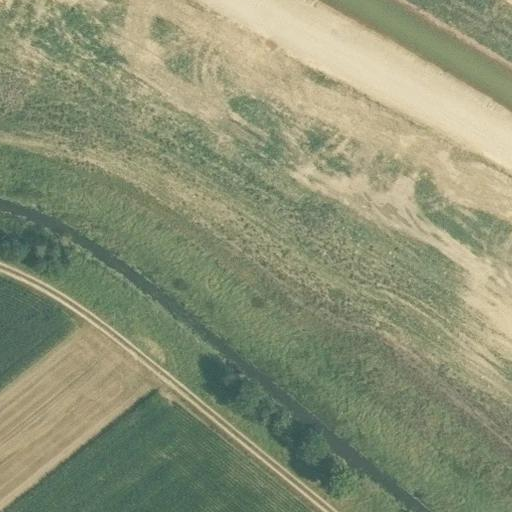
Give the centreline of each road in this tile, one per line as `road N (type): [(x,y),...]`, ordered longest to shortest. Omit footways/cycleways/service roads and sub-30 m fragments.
road 1 (track): [(0,280),(75,312),(326,511)]
road 2 (track): [(511,168),(202,0)]
